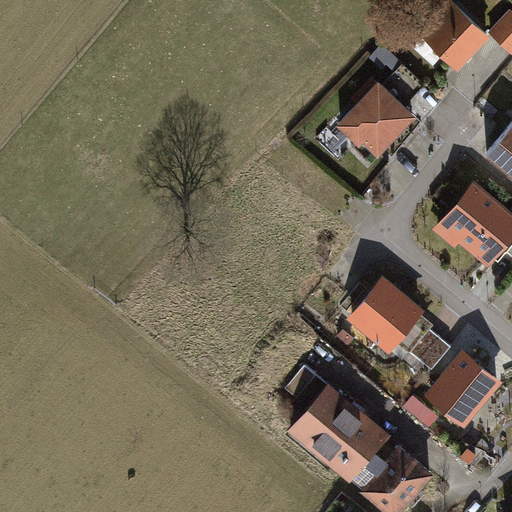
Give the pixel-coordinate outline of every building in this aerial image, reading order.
[(457,4),(426,36),(458,67),(489,35),(457,4)] [(511,9),(492,30),(511,50),(511,9)] [(425,80),(404,61),(386,79),(407,99),(425,80)] [(382,79),(361,101),(359,99),(339,119),(359,138),(362,135),(377,150),(415,110),(382,79)] [(511,122),(488,152),(511,172),(511,122)] [(511,213),(476,183),(446,219),(491,257),(501,245),(511,231),(511,213)] [(511,231),(501,245),(511,254),(511,231)] [(384,278),(353,314),(390,345),(420,310),(384,278)] [(452,347),(429,326),(409,349),(433,369),(452,347)] [(498,378),(465,352),(432,392),(466,418),(498,378)] [(305,363),(286,386),(297,395),(316,373),(305,363)] [(388,435),(326,382),(287,432),(350,483),(388,435)] [(398,511),(429,473),(394,443),(357,491),(382,511),(398,511)] [(511,511),(511,491),(498,496),(504,511),(511,511)]
